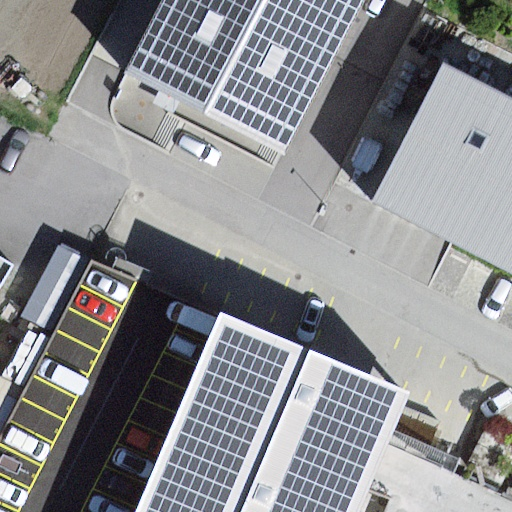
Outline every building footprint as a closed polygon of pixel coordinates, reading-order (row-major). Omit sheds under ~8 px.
[(371,0),(167,0),(131,75),(295,155),(371,0)] [(511,104),(442,72),(379,209),(511,270),(511,104)] [(58,248),(21,317),(48,331),(85,262),(58,248)] [(0,289),(13,267),(0,259),(0,289)] [(0,449),(0,511),(363,511),(413,391),(98,265),(0,449)] [(0,433),(23,387),(0,376),(0,433)] [(511,429),(493,420),(474,456),(510,474),(511,469),(511,429)]
